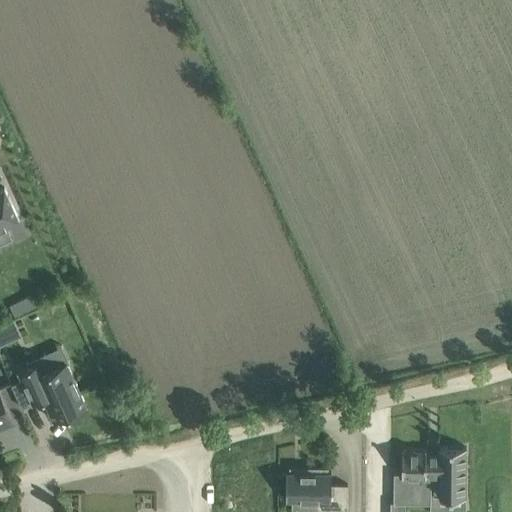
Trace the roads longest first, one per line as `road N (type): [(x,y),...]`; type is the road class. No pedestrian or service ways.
road 1 (unclassified): [(0,491),(330,414)]
road 2 (track): [(330,414),(511,372)]
